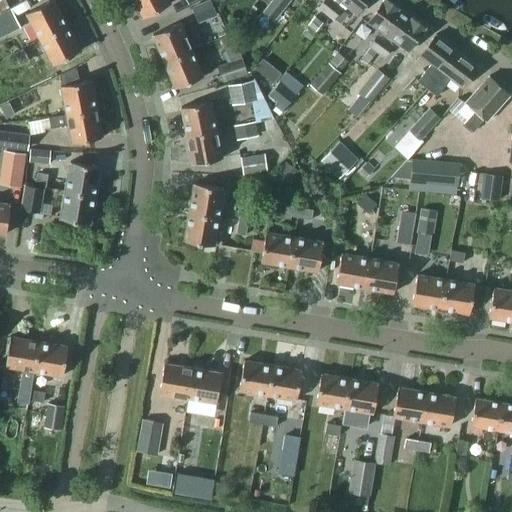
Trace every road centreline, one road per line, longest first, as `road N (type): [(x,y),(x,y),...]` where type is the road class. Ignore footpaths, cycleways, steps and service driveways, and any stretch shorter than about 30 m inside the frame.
road 1 (residential): [(511,355),(123,289)]
road 2 (residential): [(123,289),(143,177),(139,122),(92,0)]
road 3 (residential): [(511,77),(404,0)]
road 4 (residential): [(123,289),(0,272)]
